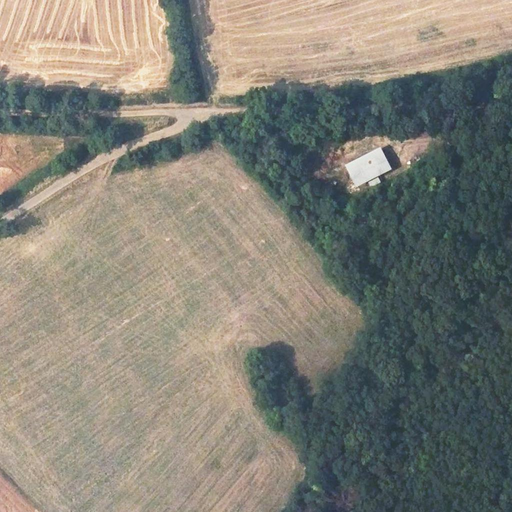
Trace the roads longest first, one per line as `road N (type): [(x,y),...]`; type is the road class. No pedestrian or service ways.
road 1 (unclassified): [(196,113),(427,107),(511,116)]
road 2 (unclassified): [(196,113),(100,161),(0,227)]
road 3 (track): [(196,113),(0,113)]
